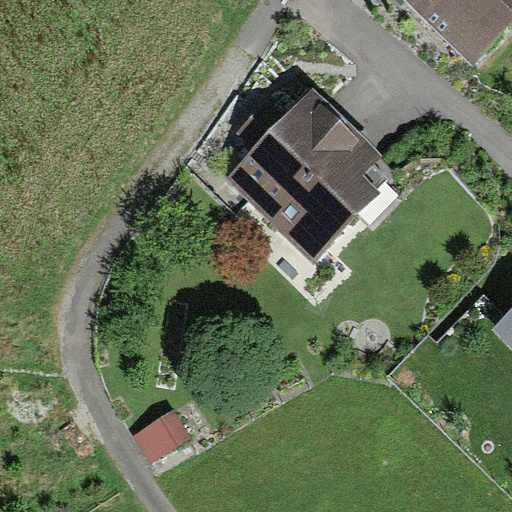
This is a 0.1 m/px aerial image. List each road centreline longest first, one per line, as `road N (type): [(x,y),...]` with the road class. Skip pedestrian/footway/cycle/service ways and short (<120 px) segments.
road 1 (residential): [(283,0),(84,277),(74,342),(93,406),(167,511)]
road 2 (residential): [(309,0),(511,147)]
